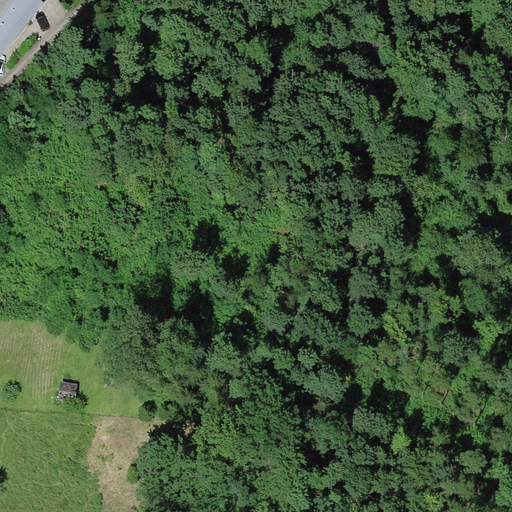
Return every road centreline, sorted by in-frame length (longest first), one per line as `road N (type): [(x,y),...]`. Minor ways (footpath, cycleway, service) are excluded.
road 1 (track): [(455,0),(404,86),(363,235),(335,428),(316,469),(318,511)]
road 2 (residential): [(0,91),(94,0)]
